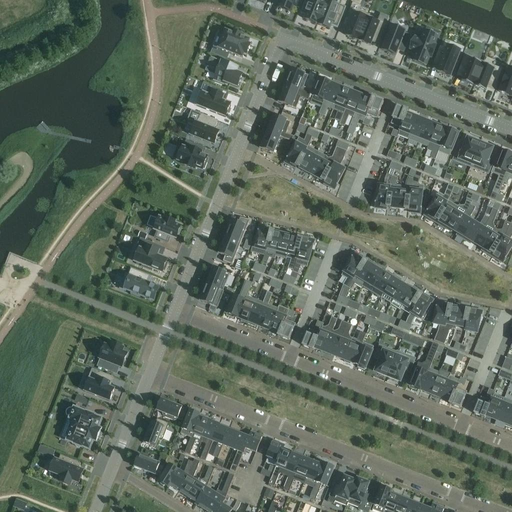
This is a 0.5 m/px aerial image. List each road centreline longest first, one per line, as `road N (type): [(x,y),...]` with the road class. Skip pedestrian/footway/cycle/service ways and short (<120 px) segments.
road 1 (residential): [(511,129),(283,38),(175,312)]
road 2 (residential): [(500,511),(150,375)]
road 3 (residential): [(511,447),(175,312)]
road 4 (residential): [(150,375),(96,511)]
